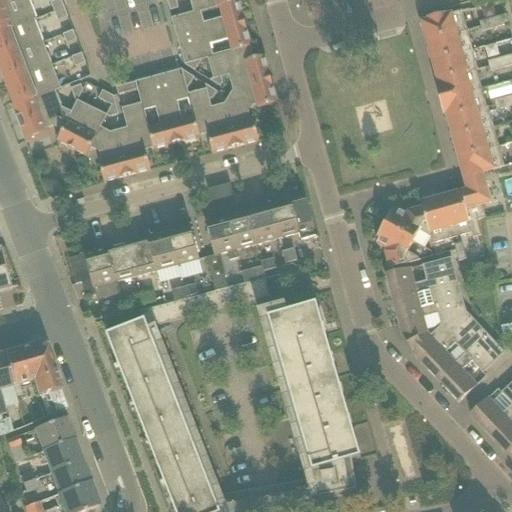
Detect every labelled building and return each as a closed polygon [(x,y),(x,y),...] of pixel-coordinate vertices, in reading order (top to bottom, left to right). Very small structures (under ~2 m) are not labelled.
[(0,0),(0,8),(22,0),(0,0)] [(37,21),(29,0),(22,0),(0,8),(0,34),(35,21),(35,22),(37,21)] [(51,4),(55,14),(65,10),(61,0),(51,4)] [(176,0),(167,0),(171,12),(179,10),(176,0)] [(239,2),(238,0),(189,0),(194,14),(194,15),(239,2)] [(245,25),(239,2),(194,15),(194,14),(172,20),(179,43),(245,25)] [(69,18),(65,10),(55,14),(59,23),(69,18)] [(427,44),(469,32),(463,12),(446,17),(446,16),(438,18),(438,17),(433,19),(433,20),(428,21),(428,22),(421,24),(427,44)] [(492,21),(494,30),(509,26),(506,17),(492,21)] [(0,61),(44,44),(35,22),(35,21),(0,34),(0,61)] [(494,30),(492,21),(477,25),(479,34),(494,30)] [(245,25),(179,43),(185,66),(186,67),(209,61),(209,60),(250,48),(250,49),(252,48),(245,25)] [(74,32),(64,36),(68,46),(78,41),(74,32)] [(474,52),(469,32),(427,44),(432,63),(474,52)] [(0,69),(6,85),(52,67),(44,44),(0,61),(0,69)] [(265,58),(253,61),(250,49),(250,48),(209,60),(209,61),(215,82),(230,77),(229,76),(249,70),(253,86),(271,81),(265,58)] [(479,71),(474,52),(432,63),(437,82),(477,71),(477,72),(479,71)] [(82,55),(72,59),(76,68),(86,64),(82,55)] [(511,56),(500,60),(503,69),(511,66),(511,56)] [(503,69),(500,60),(486,64),(488,73),(503,69)] [(195,72),(202,63),(186,67),(195,72)] [(57,93),(62,91),(52,67),(6,85),(14,107),(15,108),(56,92),(57,93)] [(259,110),(278,104),(271,81),(253,86),(249,70),(229,76),(230,77),(234,93),(230,99),(250,112),(251,112),(250,111),(253,107),(257,105),(259,110)] [(482,90),(477,72),(477,71),(437,82),(438,86),(437,86),(441,102),(482,90)] [(190,96),(188,89),(183,72),(159,78),(177,145),(200,138),(200,136),(199,136),(188,97),(190,96)] [(188,89),(194,79),(183,72),(188,89)] [(159,78),(136,84),(142,106),(142,105),(144,112),(156,109),(160,127),(149,130),(154,149),(153,149),(154,151),(177,145),(159,78)] [(220,88),(223,84),(222,80),(215,82),(214,80),(210,82),(220,88)] [(119,97),(138,91),(136,84),(116,89),(119,97)] [(213,101),(217,94),(206,86),(207,91),(208,91),(210,101),(213,101)] [(77,105),(83,92),(81,87),(71,90),(77,105)] [(447,117),(448,121),(488,110),(488,109),(482,90),(441,102),(445,117),(447,117)] [(213,155),(228,151),(236,149),(231,130),(218,134),(211,110),(213,110),(208,91),(190,96),(188,97),(199,136),(200,136),(208,134),(213,155)] [(63,110),(57,93),(56,92),(15,108),(14,107),(13,108),(26,143),(47,135),(46,130),(53,127),(63,132),(64,132),(73,115),(63,110)] [(99,100),(112,107),(115,102),(114,98),(103,93),(99,100)] [(259,142),(254,123),(250,124),(248,115),(250,112),(250,113),(250,112),(230,99),(226,106),(213,110),(211,110),(218,134),(231,130),(236,149),(259,142)] [(494,113),(509,109),(506,100),(492,104),(494,113)] [(115,102),(112,107),(107,117),(109,118),(110,119),(119,116),(115,102)] [(73,115),(64,132),(63,132),(58,143),(87,158),(92,149),(91,148),(101,130),(102,130),(109,118),(107,117),(79,103),(73,115)] [(151,172),(151,171),(146,151),(153,149),(154,149),(149,130),(144,112),(142,105),(142,106),(122,111),(128,131),(129,130),(136,156),(123,159),(128,178),(151,172)] [(489,108),(488,109),(488,110),(448,121),(453,140),(495,129),(489,108)] [(500,148),(495,129),(453,140),(458,159),(500,148)] [(99,164),(105,184),(128,178),(123,159),(136,156),(129,130),(128,131),(111,135),(102,130),(101,130),(91,148),(92,149),(101,153),(103,163),(99,164)] [(483,173),(484,174),(506,168),(504,162),(500,148),(458,159),(464,179),(483,173)] [(475,239),(481,237),(482,237),(478,222),(487,219),(483,207),(492,204),(484,174),(483,173),(464,179),(467,192),(461,193),(473,235),(475,239)] [(461,193),(442,199),(453,240),(473,235),(461,193)] [(291,203),(291,202),(276,206),(274,197),(268,198),(279,241),(300,236),(301,242),(317,238),(306,199),(291,203)] [(258,247),(279,241),(268,198),(260,201),(263,209),(249,213),(258,247)] [(453,240),(442,199),(422,204),(424,209),(432,239),(433,245),(453,240)] [(237,253),(258,247),(249,213),(235,217),(232,208),(226,210),(237,253)] [(393,215),(386,227),(414,243),(420,232),(432,239),(424,209),(409,213),(407,216),(398,211),(395,216),(393,215)] [(226,210),(218,212),(221,221),(206,225),(215,257),(207,259),(214,282),(213,282),(215,292),(227,289),(225,279),(219,258),(229,255),(231,262),(239,260),(237,253),(226,210)] [(179,268),(182,279),(203,274),(188,220),(181,222),(183,231),(169,234),(179,268)] [(390,270),(419,262),(419,260),(408,254),(414,243),(386,227),(379,240),(381,241),(378,246),(387,251),(385,254),(386,254),(390,270)] [(169,234),(167,235),(155,238),(153,229),(146,231),(158,274),(179,268),(169,234)] [(141,242),(138,243),(128,245),(137,279),(158,274),(146,231),(139,233),(141,242)] [(128,245),(117,248),(114,249),(111,240),(105,242),(116,285),(137,279),(128,245)] [(73,287),(79,302),(96,297),(97,302),(119,297),(116,285),(105,242),(97,244),(100,253),(70,261),(77,287),(73,287)] [(457,252),(460,263),(467,261),(463,245),(455,247),(457,252)] [(452,259),(423,267),(427,283),(415,286),(411,271),(387,277),(393,302),(418,295),(429,292),(459,284),(452,259)] [(263,268),(265,273),(277,270),(274,260),(261,264),(263,269),(263,268)] [(0,268),(0,292),(11,290),(5,267),(0,268)] [(266,279),(265,273),(263,268),(263,269),(243,274),(245,285),(266,279)] [(270,299),(265,281),(141,314),(144,322),(146,328),(268,296),(268,299),(270,299)] [(438,315),(465,307),(459,284),(429,292),(433,307),(422,310),(418,295),(393,302),(400,325),(424,319),(438,315)] [(195,287),(184,290),(187,300),(198,297),(195,287)] [(172,293),(173,297),(174,303),(187,300),(184,290),(172,293)] [(144,305),(155,302),(152,293),(141,296),(144,305)] [(128,299),(130,309),(144,305),(141,296),(128,299)] [(261,511),(358,495),(355,478),(354,477),(354,476),(353,475),(352,475),(351,474),(349,474),(347,465),(361,461),(317,307),(288,315),(285,306),(266,311),(314,481),(256,491),(259,511),(261,511)] [(422,365),(471,318),(467,314),(465,307),(438,315),(441,328),(431,338),(428,335),(424,319),(400,325),(403,337),(404,337),(415,355),(414,356),(422,365)] [(471,318),(422,365),(439,382),(457,365),(446,354),(455,345),(466,357),(488,336),(471,318)] [(107,337),(122,376),(160,361),(146,328),(144,322),(107,337)] [(460,404),(478,387),(463,372),(472,363),(484,375),(506,355),(488,336),(466,357),(457,365),(439,382),(460,404)] [(31,379),(53,371),(46,350),(40,346),(24,351),(31,379)] [(33,382),(31,379),(24,351),(3,357),(12,389),(13,388),(20,386),(33,382)] [(0,416),(6,415),(0,393),(0,391),(12,389),(3,357),(0,357),(0,416)] [(160,361),(122,376),(137,415),(175,400),(160,361)] [(38,400),(61,392),(53,371),(31,379),(33,382),(38,400)] [(511,385),(502,395),(511,405),(511,407),(504,415),(490,400),(471,417),(492,439),(510,422),(511,420),(511,385)] [(175,400),(137,415),(152,454),(190,439),(175,400)] [(0,437),(12,434),(9,420),(0,422),(0,437)] [(72,443),(64,420),(36,431),(44,453),(72,443)] [(509,457),(511,453),(511,423),(510,422),(492,439),(509,457)] [(15,464),(27,459),(22,447),(21,447),(18,437),(7,442),(15,464)] [(152,454),(167,492),(205,477),(190,439),(152,454)] [(72,443),(44,453),(53,475),(81,465),(72,443)] [(81,465),(53,475),(60,496),(58,496),(59,498),(89,487),(81,465)] [(24,487),(35,482),(32,473),(20,477),(24,487)] [(218,511),(214,499),(205,477),(167,492),(175,511),(218,511)] [(38,490),(35,482),(24,487),(26,494),(38,490)] [(89,511),(97,509),(96,505),(89,487),(59,498),(64,511),(89,511)] [(259,511),(256,491),(214,499),(218,511),(259,511)]
